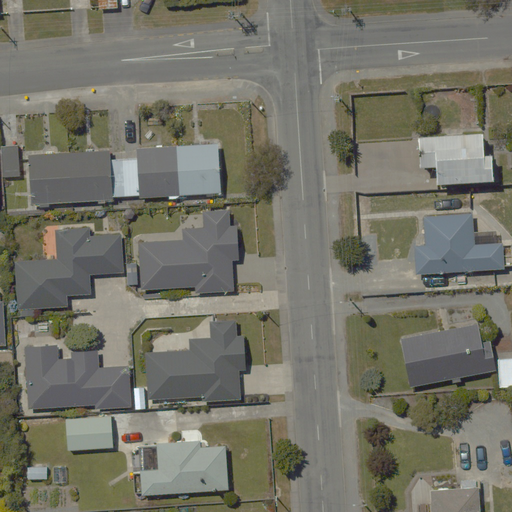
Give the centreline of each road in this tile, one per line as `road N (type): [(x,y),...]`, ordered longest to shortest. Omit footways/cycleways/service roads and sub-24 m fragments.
road 1 (residential): [(292,48),(323,511)]
road 2 (residential): [(0,68),(292,48)]
road 3 (residential): [(292,48),(511,37)]
